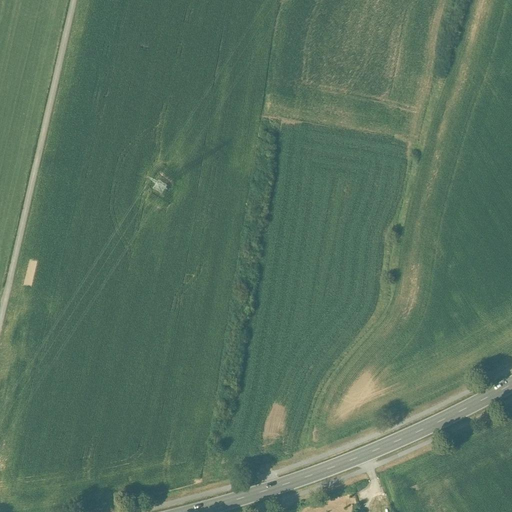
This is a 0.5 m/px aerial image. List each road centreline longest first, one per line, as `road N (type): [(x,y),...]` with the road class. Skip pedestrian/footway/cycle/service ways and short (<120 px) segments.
road 1 (track): [(75,0),(0,332)]
road 2 (primary): [(198,511),(353,460),(511,382)]
